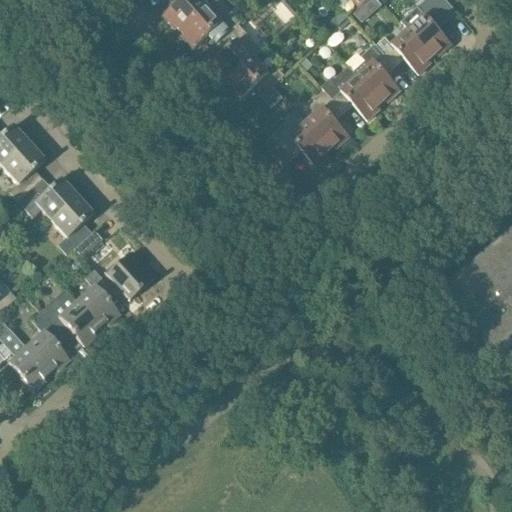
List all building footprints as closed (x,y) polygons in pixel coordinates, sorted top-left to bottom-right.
[(178,30),(181,33),(215,1),(217,0),(180,0),(182,1),(163,18),(175,32),(178,30)] [(279,0),(272,0),(267,5),(285,26),(295,17),(279,0)] [(371,0),(350,0),(360,10),(371,0)] [(215,1),(181,33),(184,37),(182,39),(194,52),(212,35),(220,44),(239,27),(215,1)] [(418,10),(425,18),(409,33),(433,60),(437,57),(439,59),(452,47),(435,28),(444,21),(427,2),(418,10)] [(370,18),(363,9),(354,17),(362,26),(370,18)] [(343,14),(333,23),(339,28),(349,19),(343,14)] [(231,34),(220,44),(228,52),(209,69),(221,82),(224,80),(227,84),(254,59),(262,52),(246,36),(239,27),(231,34)] [(385,40),(376,48),(393,67),(402,59),(418,77),(432,65),(430,63),(433,60),(409,33),(392,48),(385,40)] [(358,79),(382,106),(386,103),(388,105),(401,93),(384,75),(393,67),(376,48),(375,47),(361,59),(365,64),(353,74),(358,79)] [(254,59),(227,84),(230,87),(228,90),(240,103),(258,86),(266,95),(285,78),(277,69),(269,76),(254,59)] [(302,67),(307,73),(312,68),(307,62),(302,67)] [(325,95),(342,113),(351,105),(367,124),(381,112),(379,109),(382,106),(358,79),(353,74),(349,70),(335,83),(333,81),(322,91),(325,95)] [(333,121),(342,113),(325,95),(310,109),(315,118),(307,125),(331,152),(335,149),(337,151),(350,139),(333,121)] [(265,149),(282,167),(300,151),(316,170),(330,158),(328,155),(331,152),(307,125),(298,133),(290,127),(265,149)] [(0,168),(2,170),(31,144),(19,131),(16,133),(12,129),(0,139),(0,168)] [(43,158),(31,144),(2,170),(18,188),(9,196),(17,205),(37,187),(29,178),(44,164),(40,160),(43,158)] [(45,196),(37,187),(17,205),(32,221),(41,213),(50,223),(79,198),(67,184),(64,187),(60,182),(45,196)] [(91,211),(79,198),(50,223),(66,241),(57,249),(66,258),(73,251),(85,241),(77,232),(92,218),(88,213),(91,211)] [(93,234),(85,241),(73,251),(82,261),(101,243),(93,234)] [(511,236),(445,295),(499,357),(511,346),(511,236)] [(124,261),(106,278),(129,304),(154,281),(144,269),(137,275),(124,261)] [(93,291),(76,306),(99,331),(106,325),(108,328),(119,318),(103,300),(111,293),(94,274),(85,282),(93,291)] [(0,295),(0,315),(16,301),(6,290),(0,295)] [(60,339),(68,332),(84,350),(95,339),(93,337),(99,331),(76,306),(65,293),(40,316),(60,339)] [(53,345),(60,339),(40,316),(31,324),(42,336),(26,351),(49,377),(55,371),(57,374),(69,363),(53,345)] [(0,322),(0,341),(9,333),(0,322)] [(43,382),(49,377),(26,351),(9,333),(0,341),(0,344),(14,361),(8,367),(33,396),(45,385),(43,382)]
